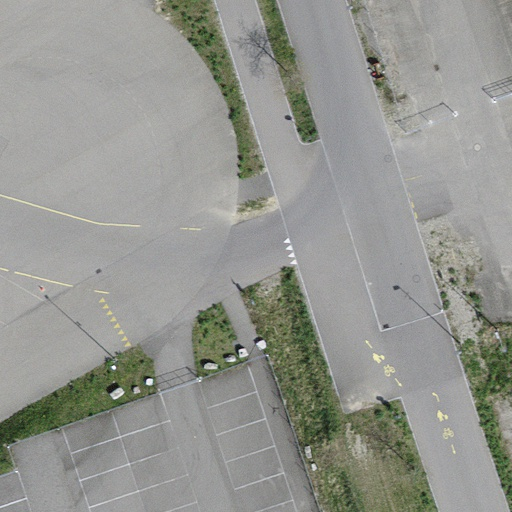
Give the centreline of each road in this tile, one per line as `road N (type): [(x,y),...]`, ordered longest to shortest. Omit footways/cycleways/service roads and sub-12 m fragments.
road 1 (unclassified): [(376,198),(476,511)]
road 2 (residential): [(313,0),(376,198)]
